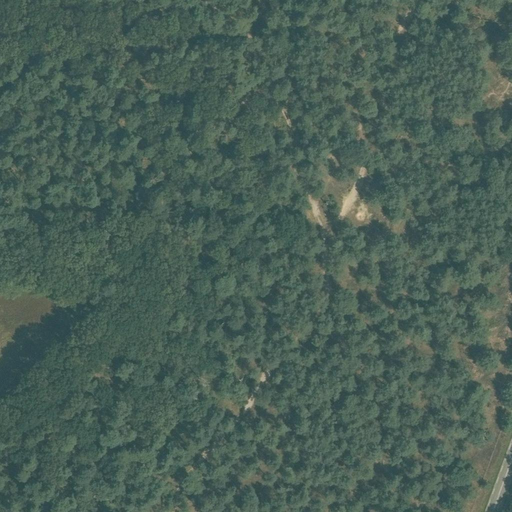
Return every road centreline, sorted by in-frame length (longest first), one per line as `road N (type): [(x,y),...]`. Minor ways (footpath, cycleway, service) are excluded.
road 1 (track): [(203,0),(253,38),(260,73),(287,125),(293,170),(324,229),(325,294),(243,414),(181,480),(173,511)]
road 2 (track): [(260,73),(123,274),(112,295),(120,345),(101,374),(0,459)]
